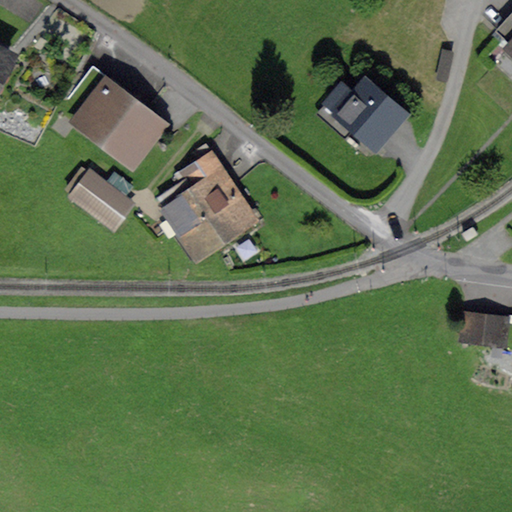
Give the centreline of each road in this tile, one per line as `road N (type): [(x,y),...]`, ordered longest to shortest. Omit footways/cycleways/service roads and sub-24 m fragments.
road 1 (residential): [(66,0),(352,216),(426,257)]
road 2 (unclassified): [(426,257),(357,284),(268,302),(0,309)]
